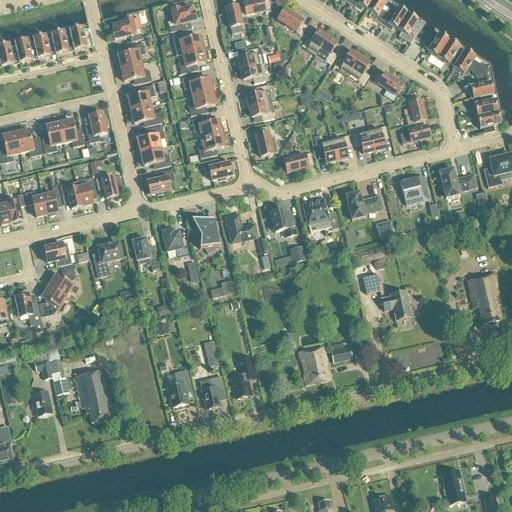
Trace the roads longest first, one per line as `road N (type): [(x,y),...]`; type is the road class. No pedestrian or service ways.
road 1 (unclassified): [(0,478),(511,361)]
road 2 (residential): [(511,424),(130,511)]
road 3 (residential): [(455,153),(436,87),(300,0)]
road 4 (residential): [(247,187),(285,195),(455,153)]
road 5 (residential): [(204,0),(247,187)]
road 6 (residential): [(20,240),(139,213)]
road 7 (residential): [(139,213),(112,95)]
